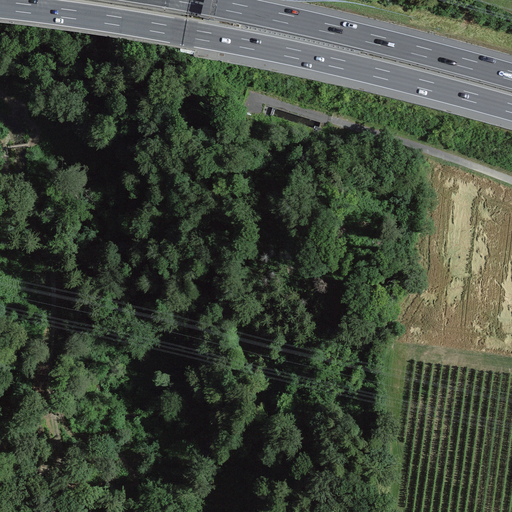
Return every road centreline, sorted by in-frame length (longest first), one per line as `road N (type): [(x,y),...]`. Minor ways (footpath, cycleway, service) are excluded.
road 1 (motorway): [(0,5),(284,51),(511,108)]
road 2 (motorway): [(511,76),(192,0)]
road 3 (track): [(18,159),(12,169),(56,306),(50,380)]
road 4 (track): [(51,511),(50,380)]
